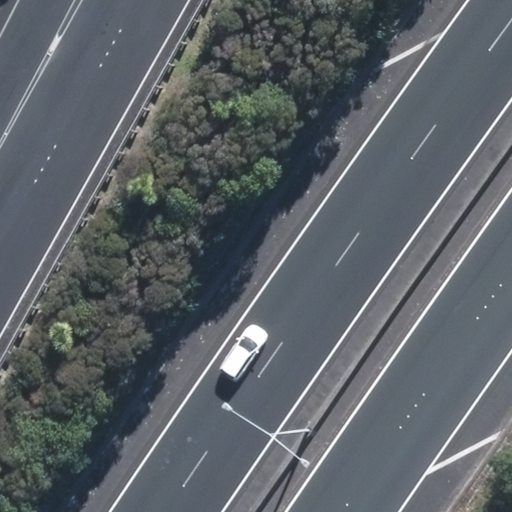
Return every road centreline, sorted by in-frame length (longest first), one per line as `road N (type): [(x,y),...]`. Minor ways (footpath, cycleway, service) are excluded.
road 1 (motorway): [(158,511),(511,8)]
road 2 (motorway): [(511,266),(343,511)]
road 3 (motorway): [(0,181),(85,28)]
